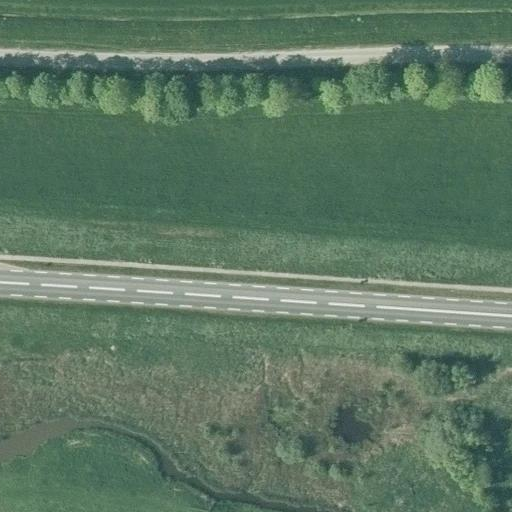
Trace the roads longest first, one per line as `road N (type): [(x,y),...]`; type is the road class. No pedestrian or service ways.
road 1 (primary): [(511,315),(0,283)]
road 2 (unclassified): [(511,58),(191,65),(0,57)]
